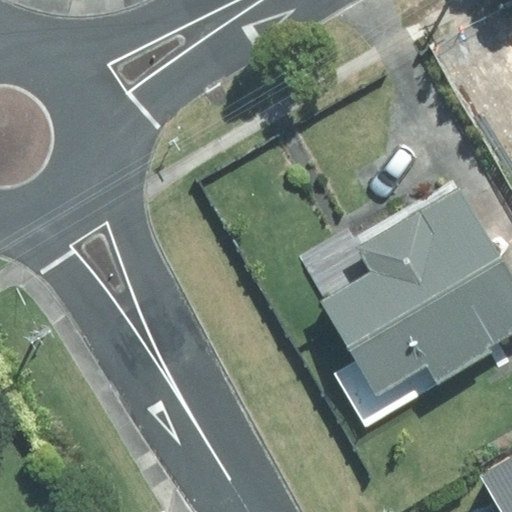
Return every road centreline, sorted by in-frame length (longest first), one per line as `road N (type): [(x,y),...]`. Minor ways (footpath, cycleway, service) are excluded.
road 1 (residential): [(44,201),(231,511)]
road 2 (residential): [(231,0),(69,94)]
road 3 (residential): [(69,94),(81,132),(78,152),(44,201)]
